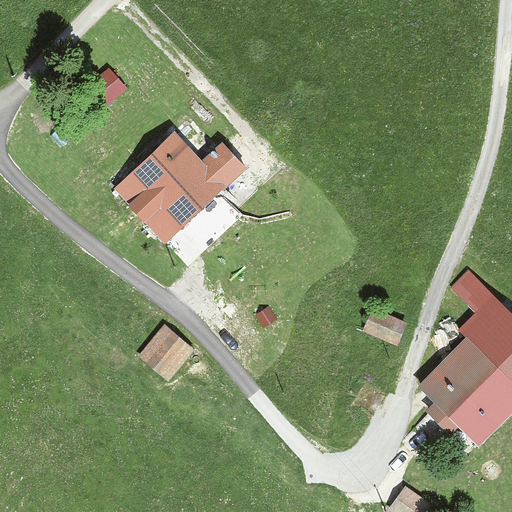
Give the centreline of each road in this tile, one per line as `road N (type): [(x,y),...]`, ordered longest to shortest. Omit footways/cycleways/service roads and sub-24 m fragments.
road 1 (unclassified): [(423,330),(381,463),(362,479),(334,481),(216,346),(0,166)]
road 2 (unclassified): [(423,330),(490,158),(507,0)]
road 3 (unclassified): [(104,0),(0,98)]
